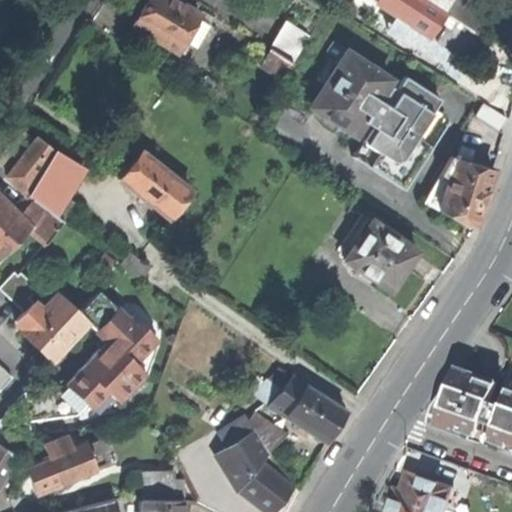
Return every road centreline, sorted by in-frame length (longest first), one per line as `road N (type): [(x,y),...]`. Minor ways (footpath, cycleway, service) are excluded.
road 1 (secondary): [(511,221),(333,511)]
road 2 (unknown): [(119,224),(387,423)]
road 3 (residential): [(0,124),(82,0)]
